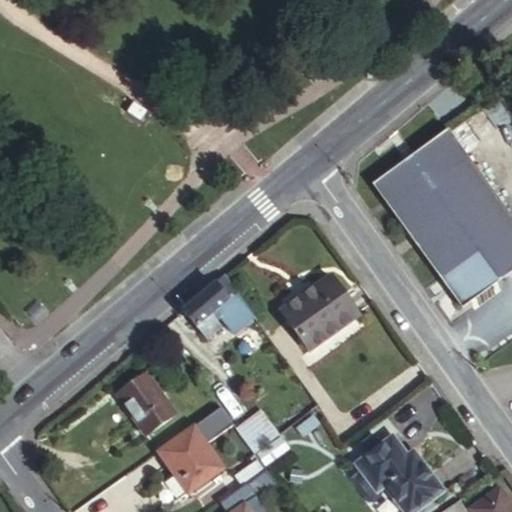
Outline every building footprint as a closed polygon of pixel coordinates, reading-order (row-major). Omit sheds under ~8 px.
[(494,72),(481,57),(467,69),(480,83),(494,72)] [(511,214),(449,126),(373,181),(462,305),(511,269),(511,214)] [(286,308),(315,345),(364,309),(335,272),(286,308)] [(241,291),(229,275),(218,284),(189,307),(211,335),(221,327),(216,321),(211,315),(215,312),(241,291)] [(258,314),(241,291),(215,312),(220,318),(232,333),(258,314)] [(220,318),(215,312),(211,315),(216,321),(220,318)] [(169,357),(156,367),(172,388),(185,379),(169,357)] [(149,371),(120,392),(150,433),(179,413),(149,371)] [(267,406),(241,425),(259,450),(263,447),(278,436),(286,431),(267,406)] [(199,423),(162,450),(191,491),(228,465),(199,423)] [(278,436),(263,447),(269,455),(284,444),(278,436)] [(410,511),(446,486),(419,449),(412,454),(399,438),(364,464),(381,488),(388,483),(410,511)] [(281,480),(272,468),(266,472),(274,485),(281,480)] [(261,492),(253,481),(224,502),(232,511),(256,511),(249,501),(261,492)] [(511,511),(511,503),(503,491),(474,511),(511,511)] [(446,511),(470,511),(462,501),(446,511)]
